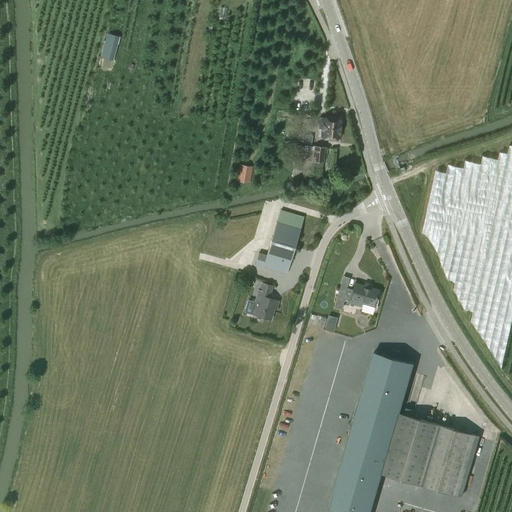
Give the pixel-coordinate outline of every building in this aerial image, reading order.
[(114,59),(120,35),(107,32),(101,56),(114,59)] [(319,118),(318,128),(318,136),(338,138),(340,119),(324,117),(324,118),(319,118)] [(303,143),(311,144),(312,136),(304,135),(303,143)] [(324,147),(314,146),(295,144),(291,181),(321,184),(324,147)] [(249,184),(252,166),(240,164),(237,182),(249,184)] [(286,274),(300,229),(276,222),(266,255),(259,253),(255,264),(286,274)] [(276,308),(278,300),(269,297),(272,286),(262,283),(259,295),(261,296),(255,315),(270,319),(274,308),(276,308)] [(364,303),(363,305),(363,306),(364,307),(365,309),(366,310),(367,311),(368,311),(369,311),(370,312),(371,312),(373,311),(375,310),(377,309),(378,306),(377,304),(375,304),(376,298),(377,298),(377,297),(378,297),(379,296),(380,296),(380,295),(381,294),(381,293),(381,292),(380,291),(380,290),(379,290),(355,283),(353,289),(347,287),(346,290),(339,288),(334,306),(342,309),(343,303),(349,305),(350,299),(364,303)] [(334,330),(338,316),(329,314),(325,328),(334,330)] [(369,373),(360,401),(343,460),(438,487),(463,495),(480,435),(400,412),(405,395),(410,397),(417,375),(412,373),(415,363),(375,351),(375,353),(372,353),(365,356),(364,359),(363,359),(360,370),(369,373)]
